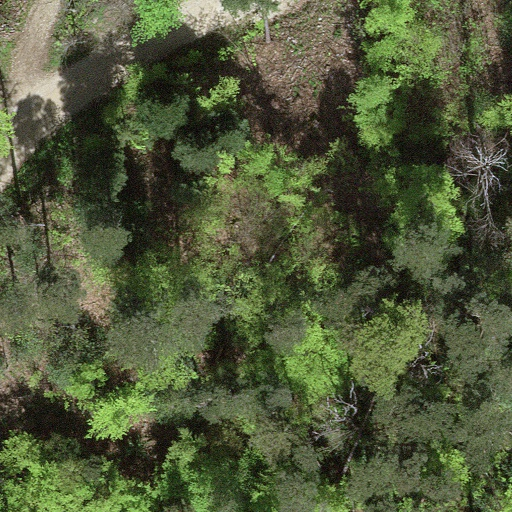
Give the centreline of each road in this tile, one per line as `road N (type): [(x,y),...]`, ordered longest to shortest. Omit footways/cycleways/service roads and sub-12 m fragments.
road 1 (track): [(6,134),(227,0)]
road 2 (track): [(54,0),(17,85),(6,134)]
